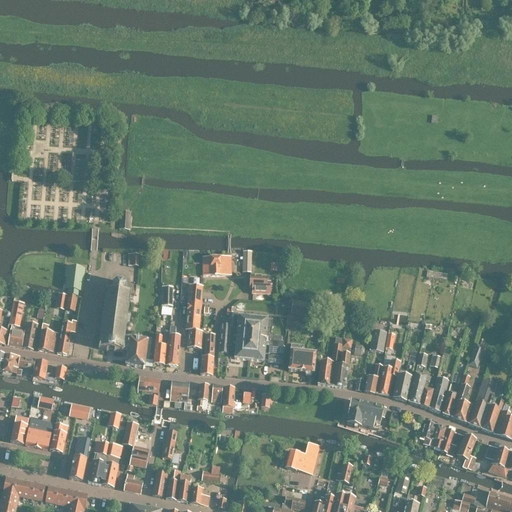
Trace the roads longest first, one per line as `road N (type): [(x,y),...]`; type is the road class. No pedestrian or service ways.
road 1 (tertiary): [(511,446),(383,403),(165,376)]
road 2 (tertiary): [(165,376),(0,349)]
road 3 (residential): [(145,499),(0,468)]
